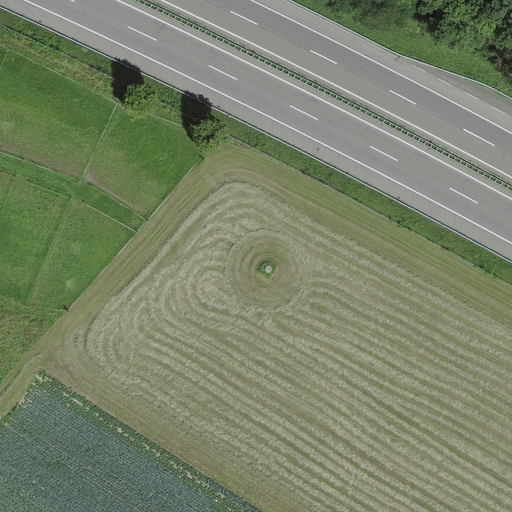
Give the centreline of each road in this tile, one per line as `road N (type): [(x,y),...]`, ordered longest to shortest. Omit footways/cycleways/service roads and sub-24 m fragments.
road 1 (motorway): [(68,0),(511,222)]
road 2 (motorway): [(511,154),(208,0)]
